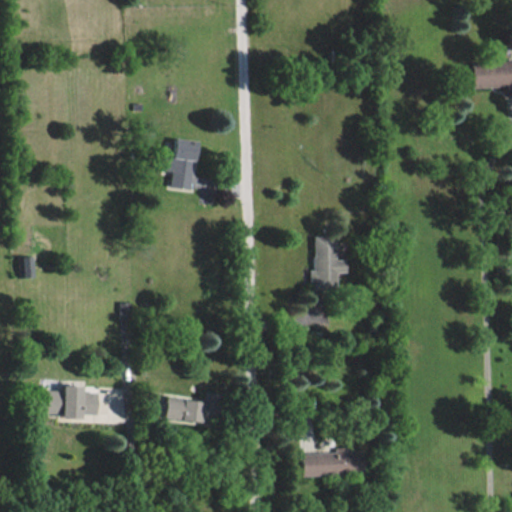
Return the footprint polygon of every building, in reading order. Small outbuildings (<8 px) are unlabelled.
[(467,87),(501,85),(501,94),(511,93),(511,59),(467,61),(467,87)] [(167,186),(189,187),(193,139),(171,137),(170,154),(162,153),(160,170),(168,170),(167,186)] [(343,258),(333,258),(333,234),(310,234),(311,269),(306,269),(306,289),(334,288),(333,271),(344,271),(343,258)] [(31,275),(30,255),(18,255),(19,276),(31,275)] [(93,391),(78,390),(78,384),(58,384),(58,389),(43,388),(42,415),(77,415),(77,413),(93,413),(93,391)] [(203,400),(164,395),(162,417),(200,421),(203,400)] [(298,452),(299,474),(359,473),(358,448),(332,448),(332,451),(298,452)]
